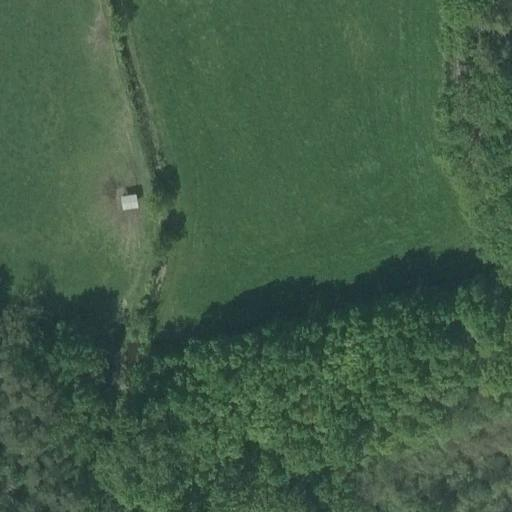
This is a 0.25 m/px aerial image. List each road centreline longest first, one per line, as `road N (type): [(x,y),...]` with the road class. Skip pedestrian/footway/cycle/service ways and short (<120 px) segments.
road 1 (track): [(0,303),(80,317),(102,330),(106,389)]
road 2 (track): [(106,389),(97,439),(109,511)]
